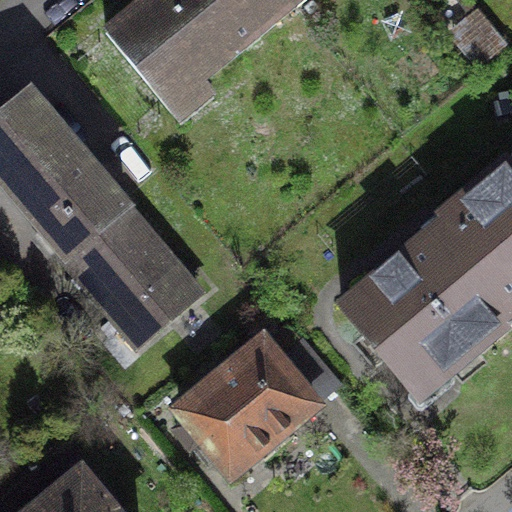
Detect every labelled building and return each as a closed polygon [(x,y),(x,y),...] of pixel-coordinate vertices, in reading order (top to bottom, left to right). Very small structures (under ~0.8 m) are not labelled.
[(288,0),(144,0),(106,32),(169,109),(295,7),(288,0)] [(27,95),(0,118),(0,183),(137,344),(196,294),(27,95)] [(430,235),(341,309),(412,394),(443,368),(448,374),(499,332),(489,320),(511,300),(511,165),(510,168),(505,162),(425,229),(430,235)] [(277,361),(314,404),(338,383),(301,340),(277,361)] [(262,342),(178,410),(231,473),(314,404),(277,361),(262,342)] [(113,511),(80,472),(31,511),(113,511)]
